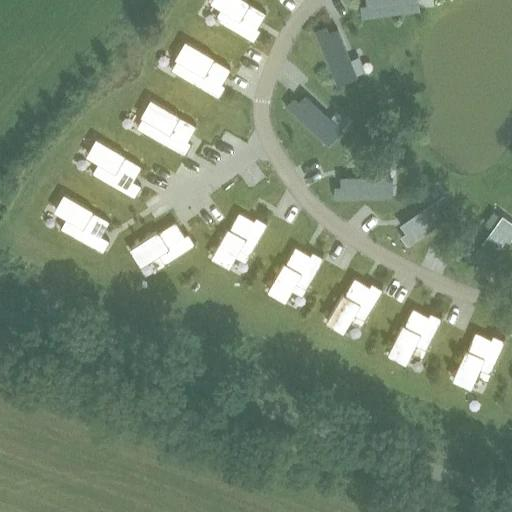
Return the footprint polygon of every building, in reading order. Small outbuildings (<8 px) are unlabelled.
[(247,0),(211,0),(221,6),(228,10),(223,20),(221,19),(220,20),(255,41),(256,40),(254,39),(260,28),(257,26),(266,11),(249,1),(250,0),(249,0),(248,0),(248,1),(247,0)] [(365,0),(366,4),(360,5),(362,16),(418,9),(416,0),(365,0)] [(325,25),(315,30),(337,82),(354,75),(345,54),(348,53),(337,27),(328,31),(325,25)] [(184,40),(175,56),(177,57),(184,61),(179,71),(177,70),(176,72),(220,97),(221,96),(219,95),(225,84),(222,82),(230,67),(214,58),(215,56),(213,56),(213,57),(184,40)] [(294,96),(286,105),(328,143),(340,130),(324,115),(326,113),(305,93),(298,101),(294,96)] [(150,98),(141,114),(142,115),(150,119),(144,129),(143,128),(142,130),(186,155),(187,153),(185,152),(191,142),(188,140),(196,124),(179,115),(180,114),(179,113),(178,114),(150,98)] [(96,138),(87,153),(100,161),(94,171),(92,170),(92,171),(136,197),(137,196),(135,195),(141,184),(133,179),(141,164),(125,155),(126,153),(124,153),(124,154),(96,138)] [(340,186),(334,186),(335,197),(392,195),(391,177),(368,177),(368,175),(340,176),(340,186)] [(64,193),(55,208),(68,216),(62,227),(60,226),(60,227),(104,252),(105,251),(103,250),(109,239),(101,234),(109,220),(93,210),(94,209),(92,208),(92,209),(64,193)] [(423,207),(400,223),(406,231),(401,235),(407,244),(454,211),(443,196),(425,209),(423,207)] [(228,265),(234,255),(238,247),(248,253),(247,255),(248,256),(250,253),(269,220),(267,220),(266,221),(256,215),(254,219),(239,210),(229,227),(228,226),(227,227),(228,228),(212,256),(228,265)] [(487,234),(470,257),(478,263),(474,268),(483,275),(511,235),(511,225),(502,218),(489,236),(487,234)] [(131,248),(141,263),(150,257),(157,252),(164,262),(162,263),(163,264),(165,263),(197,242),(196,241),(195,242),(188,232),(184,234),(175,219),(159,230),(158,228),(157,229),(158,230),(131,248)] [(304,287),(303,288),(305,289),(306,287),(325,254),(324,253),(323,255),(312,249),(310,252),(295,244),(285,260),(284,260),(283,261),(284,261),(269,289),(284,298),(290,289),(294,281),(304,287)] [(343,292),(327,320),(342,329),(348,320),(353,312),(363,318),(362,320),(363,320),(364,318),(384,285),(383,285),(382,287),(371,280),(369,284),(354,275),(344,291),(343,291),(342,292),(343,292)] [(403,324),(388,352),(404,361),(410,350),(414,343),(424,348),(423,350),(424,350),(426,348),(443,314),(442,313),(441,315),(430,310),(428,313),(412,305),(404,323),(402,322),(401,323),(403,324)] [(466,348),(453,377),(470,385),(474,374),(478,366),(489,371),(488,373),(489,374),(490,371),(506,337),(504,336),(504,338),(492,333),(491,337),(475,329),(467,347),(465,346),(465,347),(466,348)]
